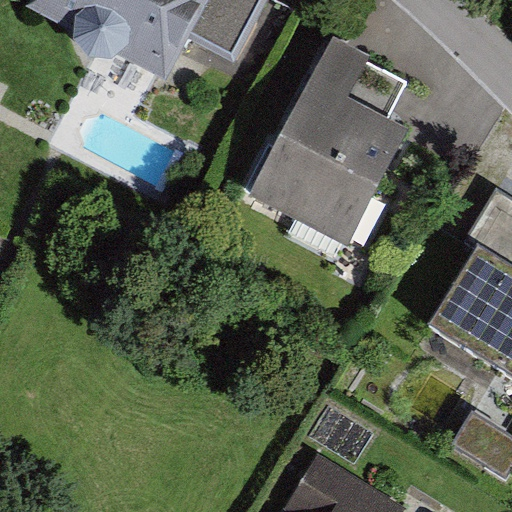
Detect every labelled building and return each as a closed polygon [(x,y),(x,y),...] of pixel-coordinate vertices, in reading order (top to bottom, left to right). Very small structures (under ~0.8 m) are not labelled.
[(39,0),(34,11),(81,35),(87,47),(99,56),(120,59),(131,53),(177,76),(198,34),(241,55),(268,0),(39,0)] [(419,78),(339,38),(259,197),(359,247),(416,132),(397,122),(419,78)] [(511,268),(486,253),(440,329),(511,371),(511,268)] [(511,436),(479,417),(461,447),(511,477),(511,436)] [(415,511),(418,507),(327,454),(293,511),(415,511)]
